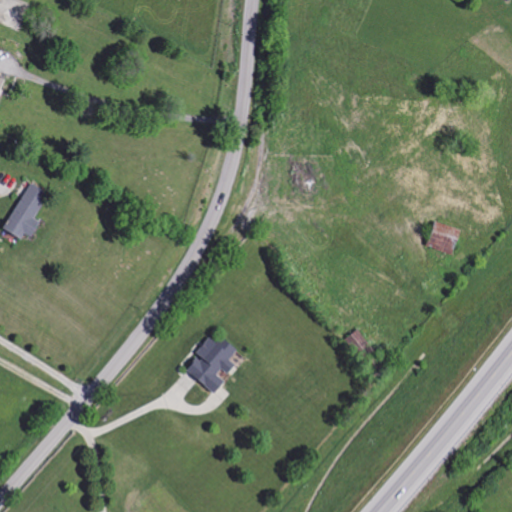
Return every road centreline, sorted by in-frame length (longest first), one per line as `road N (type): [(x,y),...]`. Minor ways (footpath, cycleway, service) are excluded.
road 1 (tertiary): [(0,500),(138,337),(197,250),(238,137),(253,0)]
road 2 (trunk): [(379,511),(511,350)]
